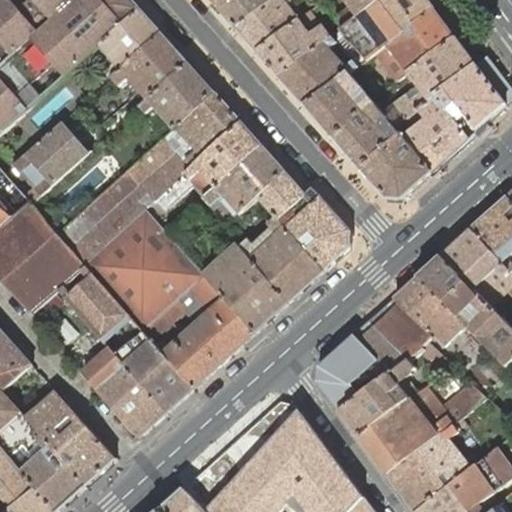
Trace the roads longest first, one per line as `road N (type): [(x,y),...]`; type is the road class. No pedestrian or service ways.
road 1 (residential): [(398,251),(173,0)]
road 2 (secondary): [(108,511),(277,359)]
road 3 (residential): [(277,359),(393,511)]
road 4 (secondary): [(277,359),(398,251)]
road 5 (secondary): [(398,251),(511,149)]
